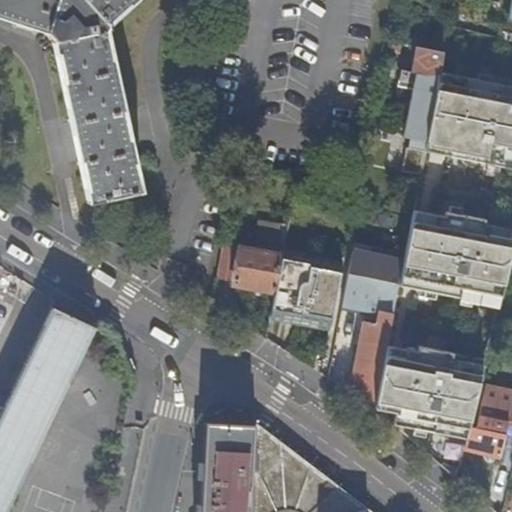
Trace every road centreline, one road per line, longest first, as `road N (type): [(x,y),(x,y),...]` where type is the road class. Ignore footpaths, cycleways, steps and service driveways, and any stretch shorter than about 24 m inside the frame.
road 1 (tertiary): [(415,511),(190,347)]
road 2 (tertiary): [(190,347),(0,236)]
road 3 (residential): [(157,511),(190,347)]
